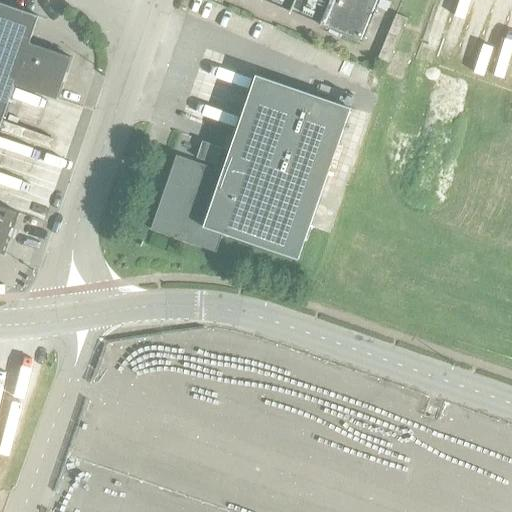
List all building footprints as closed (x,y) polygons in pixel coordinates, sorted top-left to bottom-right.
[(262,0),(320,24),(320,25),(362,42),(379,0),(262,0)] [(0,2),(0,125),(14,84),(39,92),(56,98),(70,57),(29,42),(38,16),(0,2)] [(298,259),(350,107),(255,74),(222,170),(176,154),(150,229),(215,252),(222,233),(298,259)] [(199,140),(193,157),(212,163),(218,146),(199,140)] [(0,205),(0,252),(2,253),(16,212),(0,205)]
